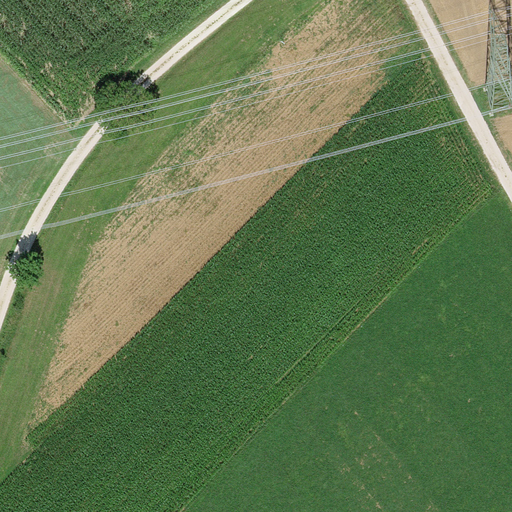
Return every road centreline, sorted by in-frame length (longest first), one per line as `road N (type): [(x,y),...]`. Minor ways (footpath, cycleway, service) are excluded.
road 1 (track): [(0,299),(19,247),(70,164),(141,84),(238,0)]
road 2 (track): [(408,0),(511,196)]
